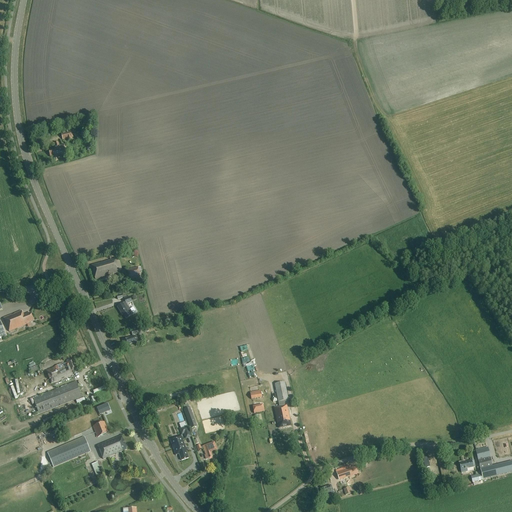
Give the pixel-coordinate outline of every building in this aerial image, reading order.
[(58,143),(55,144),(56,147),(54,147),(54,149),(49,151),(50,157),(54,156),(55,158),(54,158),(55,162),(58,161),(57,157),(57,158),(56,156),(66,153),(64,145),(59,147),(58,143)] [(91,265),(95,279),(120,272),(119,271),(121,271),(117,259),(116,259),(115,259),(91,265)] [(127,270),(129,280),(143,276),(140,266),(127,270)] [(122,315),(123,314),(126,319),(133,314),(127,304),(132,302),(130,297),(124,298),(125,302),(117,307),(122,315)] [(3,319),(0,320),(0,338),(6,336),(6,334),(8,333),(27,325),(26,324),(34,321),(30,313),(24,316),(22,311),(3,319)] [(131,331),(133,336),(149,331),(148,326),(131,331)] [(2,338),(4,341),(22,333),(21,330),(2,338)] [(135,336),(122,339),(124,346),(137,343),(135,336)] [(76,369),(73,359),(67,362),(67,363),(46,371),(51,384),(72,376),(71,372),(76,369)] [(24,383),(25,386),(28,385),(26,378),(19,379),(20,384),(24,383)] [(82,397),(76,382),(33,399),(39,414),(82,397)] [(285,382),(275,384),(279,407),(274,408),(277,423),(278,423),(279,428),(291,426),(287,405),(289,405),(288,400),(285,382)] [(251,399),(262,397),(261,390),(250,393),(251,399)] [(97,408),(100,415),(110,410),(107,404),(97,408)] [(197,426),(190,407),(184,410),(191,429),(197,426)] [(93,426),(98,437),(109,433),(104,422),(93,426)] [(123,425),(111,429),(113,434),(125,430),(123,425)] [(179,429),(182,435),(184,434),(186,439),(192,437),(188,426),(179,429)] [(174,438),(170,440),(172,446),(173,446),(174,449),(173,449),(176,455),(177,455),(176,454),(179,453),(182,460),(189,458),(186,451),(187,451),(181,435),(177,437),(177,438),(174,439),(174,438)] [(122,436),(97,446),(103,459),(127,449),(122,436)] [(84,437),(47,453),(54,467),(90,452),(84,437)] [(215,442),(203,447),(201,447),(200,445),(196,446),(199,452),(204,450),(206,455),(205,456),(206,459),(213,457),(211,453),(217,451),(215,442)] [(488,448),(476,451),(478,460),(490,457),(488,448)] [(490,457),(478,460),(480,469),(492,466),(490,457)] [(472,461),(459,464),(461,473),(471,471),(471,468),(473,467),(475,467),(474,461),(472,461)] [(511,461),(480,469),(483,479),(511,472),(511,461)] [(97,478),(103,475),(98,462),(92,465),(97,478)] [(339,480),(359,473),(357,466),(337,473),(339,480)] [(482,480),(481,475),(480,471),(475,472),(476,476),(471,478),(473,483),(482,480)] [(323,488),(325,494),(331,492),(331,493),(333,492),(331,486),(323,488)]
